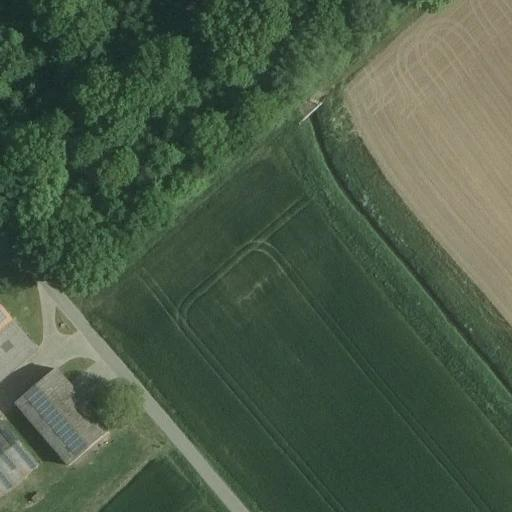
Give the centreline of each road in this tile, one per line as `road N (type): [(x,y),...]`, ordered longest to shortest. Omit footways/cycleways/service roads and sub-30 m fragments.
road 1 (track): [(424,0),(69,313)]
road 2 (unclassified): [(0,231),(237,511)]
road 3 (track): [(209,0),(187,31),(156,49),(0,79)]
